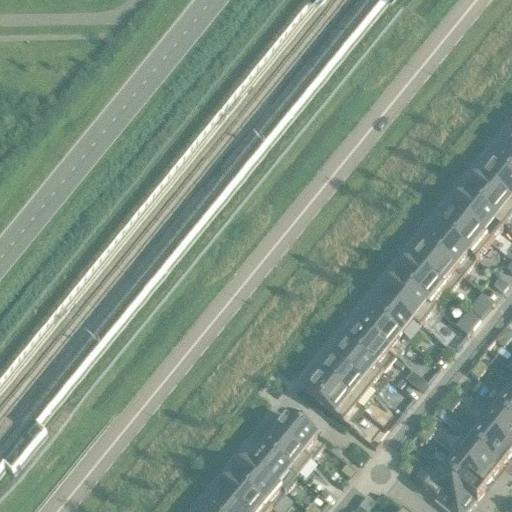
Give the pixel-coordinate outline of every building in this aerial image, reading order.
[(511,157),(506,152),(494,167),(511,182),(511,157)] [(511,182),(494,167),(482,182),(511,206),(511,182)] [(480,181),(465,198),(504,230),(511,220),(511,206),(482,182),(480,181)] [(465,198),(451,216),(453,217),(490,248),(504,230),(465,198)] [(453,217),(440,233),(477,263),(490,248),(453,217)] [(440,233),(426,250),(463,280),(477,263),(440,233)] [(426,250),(413,266),(450,296),(463,280),(426,250)] [(411,265),(397,282),(435,314),(450,296),(413,266),(411,265)] [(397,282),(382,300),(384,302),(421,332),(435,314),(397,282)] [(384,302),(372,316),(409,347),(421,332),(384,302)] [(372,316),(359,332),(396,362),(409,347),(372,316)] [(359,332),(346,348),(383,378),(396,362),(359,332)] [(501,339),(509,345),(511,341),(511,337),(506,333),(501,339)] [(501,339),(496,345),(504,351),(509,345),(501,339)] [(346,348),(333,364),(370,394),(383,378),(346,348)] [(333,364),(320,379),(357,410),(370,394),(333,364)] [(483,377),(488,371),(480,365),(475,371),(483,377)] [(483,377),(475,371),(470,377),(478,383),(483,377)] [(320,379),(306,396),(343,426),(357,410),(320,379)] [(449,402),(457,409),(462,403),(454,396),(449,402)] [(511,428),(511,401),(505,396),(494,410),(490,408),(489,410),(511,428)] [(457,409),(449,402),(444,408),(452,415),(457,409)] [(476,426),(511,455),(511,428),(489,410),(476,426)] [(288,419),(274,436),(311,466),(325,449),(288,419)] [(499,472),(511,456),(511,455),(476,426),(463,442),(466,444),(466,445),(499,472)] [(423,434),(431,440),(436,434),(428,428),(423,434)] [(431,440),(423,434),(418,440),(426,446),(431,440)] [(274,436),(261,451),(298,482),(311,466),(274,436)] [(449,458),(486,488),(499,472),(466,445),(455,458),(452,455),(449,458)] [(261,451),(249,466),(286,496),(298,482),(261,451)] [(485,495),(482,493),(486,488),(449,458),(436,475),(473,504),(474,503),(477,506),(485,495)] [(247,465),(233,483),(268,511),(273,511),(286,496),(249,466),(247,465)] [(408,479),(415,471),(408,466),(402,474),(408,479)] [(448,511),(466,511),(473,504),(436,475),(423,491),(448,511)] [(268,511),(233,483),(218,500),(220,502),(232,511),(268,511)] [(376,506),(382,511),(388,503),(382,498),(376,506)] [(232,511),(220,502),(211,511),(232,511)]
